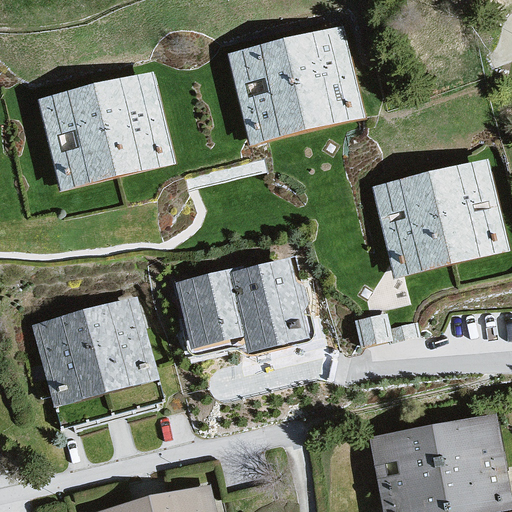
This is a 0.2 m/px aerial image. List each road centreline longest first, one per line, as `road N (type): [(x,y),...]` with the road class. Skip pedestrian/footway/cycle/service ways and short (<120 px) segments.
road 1 (residential): [(362,368),(318,202),(0,248)]
road 2 (residential): [(0,499),(308,427)]
